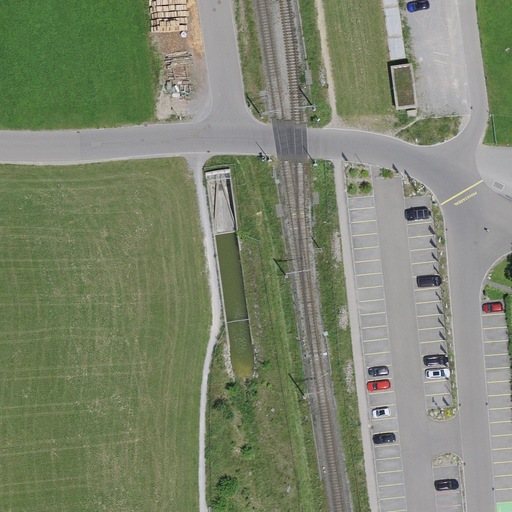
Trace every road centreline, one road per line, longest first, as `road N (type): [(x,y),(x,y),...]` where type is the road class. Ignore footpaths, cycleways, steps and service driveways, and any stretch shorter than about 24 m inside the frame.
road 1 (trunk): [(353,0),(422,511)]
road 2 (residential): [(476,201),(463,275),(476,511)]
road 3 (residential): [(0,144),(232,137)]
road 4 (residential): [(232,137),(350,143),(442,170)]
road 5 (residential): [(466,0),(477,122),(442,170)]
road 6 (unclassified): [(213,0),(232,137)]
